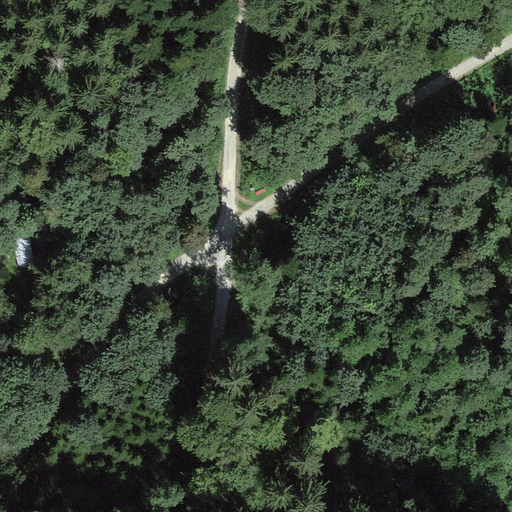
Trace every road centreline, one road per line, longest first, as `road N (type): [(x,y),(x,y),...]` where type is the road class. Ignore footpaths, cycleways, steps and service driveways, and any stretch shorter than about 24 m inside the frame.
road 1 (track): [(190,511),(228,236),(459,67),(511,39)]
road 2 (track): [(0,483),(125,320),(228,236),(234,69),(247,0)]
